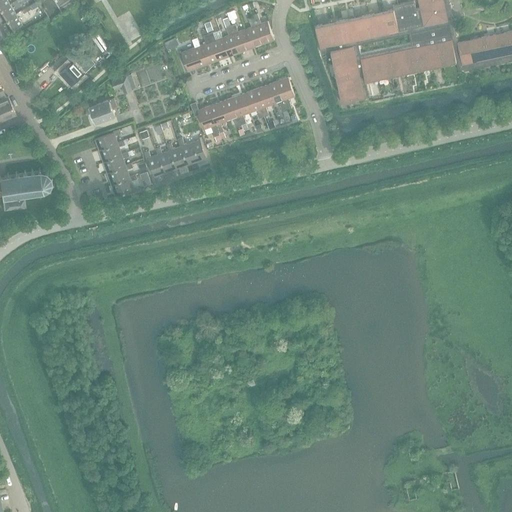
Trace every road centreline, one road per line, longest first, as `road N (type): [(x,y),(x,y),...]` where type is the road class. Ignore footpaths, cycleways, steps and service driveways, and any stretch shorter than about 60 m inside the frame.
road 1 (unclassified): [(76,221),(329,164)]
road 2 (unclassified): [(329,164),(511,123)]
